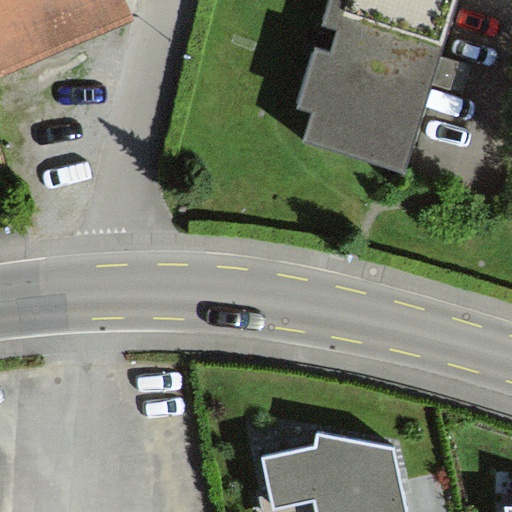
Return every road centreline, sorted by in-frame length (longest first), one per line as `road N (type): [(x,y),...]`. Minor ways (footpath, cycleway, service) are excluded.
road 1 (tertiary): [(98,288),(278,300),(511,359)]
road 2 (residential): [(98,288),(102,227),(159,0)]
